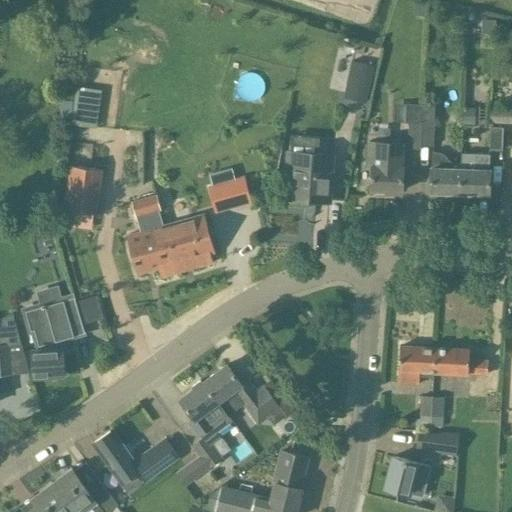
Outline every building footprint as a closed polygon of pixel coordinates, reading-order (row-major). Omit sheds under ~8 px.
[(482,19),(481,33),(495,34),(496,20),(482,19)] [(365,102),(373,66),(354,61),(351,61),(343,97),(365,102)] [(95,104),(74,101),(72,112),(94,115),(95,104)] [(484,106),(466,105),(465,127),(483,127),(484,106)] [(488,107),(487,123),(510,125),(511,108),(488,107)] [(419,126),(419,147),(430,147),(431,109),(419,109),(419,126)] [(419,150),(419,147),(419,126),(406,126),(405,149),(419,150)] [(491,126),(490,150),(502,150),(503,127),(491,126)] [(372,165),(371,189),(403,191),(404,166),(399,166),(400,143),(377,142),(376,165),(372,165)] [(430,192),(458,193),(459,168),(449,168),(449,164),(448,161),(446,158),(443,155),(440,154),(437,153),(433,152),(433,151),(432,151),(431,167),(430,192)] [(287,170),(290,170),(289,198),(330,201),(333,154),(288,152),(287,170)] [(459,168),(458,193),(489,194),(490,170),(489,170),(489,154),(461,153),(461,169),(459,168)] [(70,165),(64,210),(98,214),(103,169),(70,165)] [(207,186),(215,213),(252,202),(244,176),(207,186)] [(160,209),(156,194),(141,198),(149,228),(155,227),(159,244),(169,241),(178,272),(213,263),(210,253),(216,252),(205,213),(163,225),(159,209),(160,209)] [(141,198),(132,201),(140,231),(126,235),(137,274),(158,268),(161,277),(178,272),(169,241),(159,244),(155,227),(149,228),(141,198)] [(46,348),(31,350),(33,376),(65,374),(63,347),(61,347),(60,337),(87,329),(74,298),(42,306),(44,336),(46,336),(46,348)] [(0,372),(27,371),(13,313),(0,319),(0,372)] [(433,372),(434,347),(400,345),(398,382),(419,383),(420,371),(433,372)] [(469,349),(434,347),(433,372),(468,374),(468,373),(488,374),(488,360),(469,359),(469,349)] [(228,364),(204,382),(218,401),(229,415),(244,404),(258,424),(280,408),(264,386),(257,391),(247,379),(242,383),(228,364)] [(193,390),(180,399),(194,418),(188,422),(201,439),(206,435),(213,444),(221,438),(218,433),(233,421),(229,415),(218,401),(204,382),(203,383),(201,380),(191,387),(193,390)] [(314,402),(304,389),(300,383),(298,384),(295,386),(292,389),(306,408),(309,405),(312,404),(314,402)] [(416,419),(415,428),(431,429),(431,426),(431,416),(432,396),(421,396),(419,415),(420,415),(420,419),(416,419)] [(432,396),(431,416),(443,417),(444,397),(432,396)] [(113,429),(93,443),(128,492),(180,455),(167,437),(135,460),(113,429)] [(415,432),(414,447),(436,450),(436,453),(454,455),(457,434),(436,432),(436,434),(415,432)] [(200,457),(178,473),(187,485),(224,457),(213,444),(206,435),(201,439),(192,447),(200,457)] [(196,508),(196,509),(210,511),(294,511),(301,488),(299,488),(307,457),(282,450),(274,481),(275,481),(271,498),(222,486),(218,500),(205,497),(202,509),(196,508)] [(393,456),(385,487),(397,490),(409,493),(423,497),(430,466),(417,463),(417,462),(393,456)] [(71,468),(51,482),(72,511),(106,511),(117,504),(100,480),(87,490),(83,483),(73,470),(71,468)] [(44,511),(43,511),(72,511),(51,482),(32,496),(44,511)]
